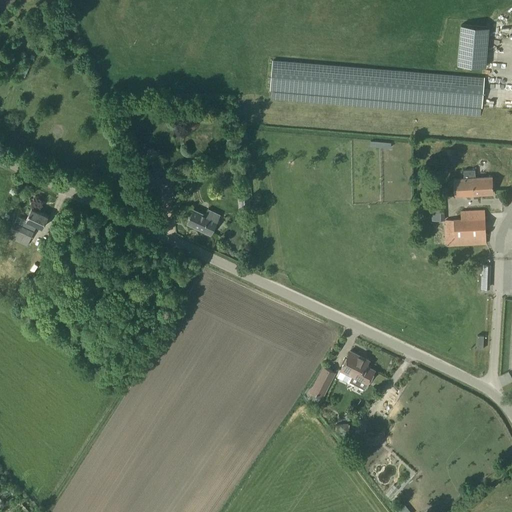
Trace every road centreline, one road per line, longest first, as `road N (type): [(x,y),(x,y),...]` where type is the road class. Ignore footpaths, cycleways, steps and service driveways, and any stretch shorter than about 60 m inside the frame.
road 1 (tertiary): [(511,416),(489,388),(0,161)]
road 2 (unknown): [(500,0),(493,204),(511,206)]
